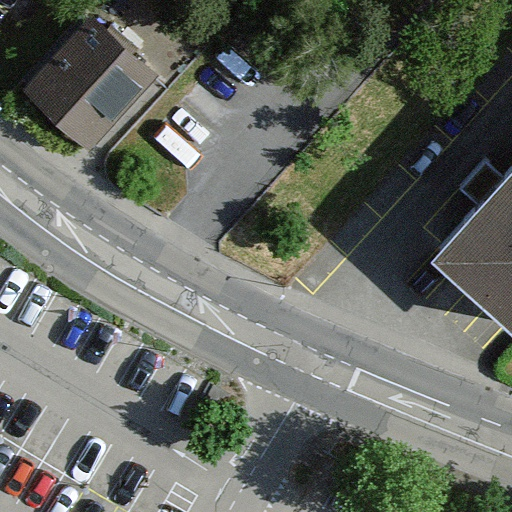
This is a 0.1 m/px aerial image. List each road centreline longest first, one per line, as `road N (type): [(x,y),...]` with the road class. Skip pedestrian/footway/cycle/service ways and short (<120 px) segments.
road 1 (residential): [(265,343),(511,79)]
road 2 (residential): [(265,343),(120,262),(0,176)]
road 3 (residential): [(511,438),(265,343)]
